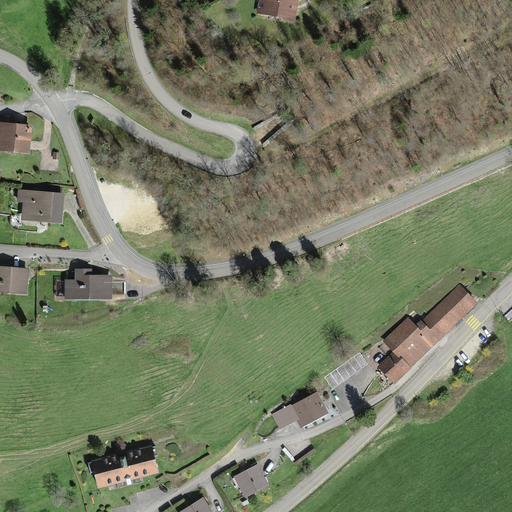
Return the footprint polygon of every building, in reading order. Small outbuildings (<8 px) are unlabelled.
[(296,0),(256,0),(254,13),(292,21),(296,0)] [(30,126),(0,124),(0,151),(28,153),(30,126)] [(61,195),(18,193),(18,204),(23,204),(22,220),(59,222),(61,195)] [(27,270),(0,268),(0,293),(26,294),(27,270)] [(65,283),(65,299),(111,299),(111,278),(89,278),(89,272),(74,272),(74,283),(65,283)] [(380,368),(394,383),(475,305),(459,288),(417,328),(409,320),(385,343),(395,353),(380,368)] [(317,394),(277,415),(282,424),(295,417),(301,428),(327,414),(317,394)] [(150,449),(92,464),(98,488),(156,473),(150,449)] [(257,467),(235,479),(245,498),(267,486),(257,467)] [(210,511),(203,501),(184,511),(210,511)]
